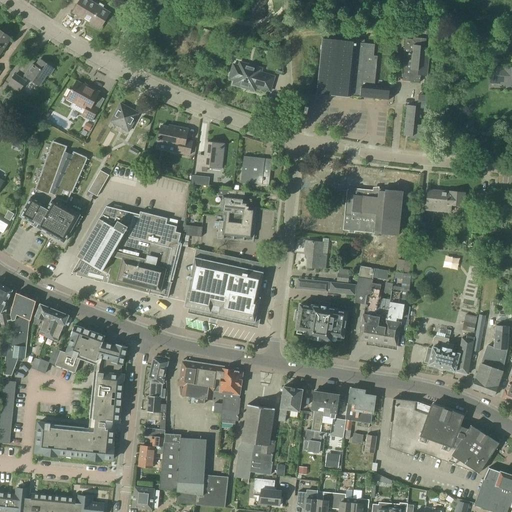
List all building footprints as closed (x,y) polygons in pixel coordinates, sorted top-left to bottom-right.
[(99,29),(109,13),(87,0),(80,0),(73,13),(99,29)] [(0,53),(11,39),(0,31),(0,53)] [(425,48),(426,39),(413,37),(412,39),(405,39),(402,67),(403,67),(402,76),(407,76),(410,76),(409,81),(420,82),(420,75),(427,76),(430,48),(425,48)] [(389,101),(391,90),(374,88),(377,56),(373,56),(374,45),(354,43),(354,41),(322,38),(316,95),(328,96),(349,98),(349,97),(389,101)] [(46,63),(40,59),(35,66),(33,64),(25,76),(40,86),(47,75),(49,76),(54,69),(52,67),(52,66),(47,63),(46,63)] [(247,69),(249,65),(240,63),(239,67),(233,65),(229,79),(234,81),(233,85),(242,88),(243,86),(246,88),(246,89),(255,92),(256,88),(270,92),(274,77),(247,69)] [(511,67),(490,66),(489,85),(500,85),(500,87),(511,87),(511,67)] [(19,92),(26,82),(15,74),(7,84),(19,92)] [(85,85),(77,81),(71,92),(69,91),(65,99),(85,109),(81,117),(92,122),(98,109),(92,105),(99,92),(85,84),(85,85)] [(428,109),(429,96),(418,95),(417,108),(428,109)] [(120,103),(110,122),(128,132),(138,113),(120,103)] [(425,140),(426,125),(414,124),(416,106),(406,105),(403,136),(413,136),(412,139),(425,140)] [(39,116),(34,112),(30,118),(36,121),(39,116)] [(177,129),(161,126),(157,143),(177,148),(176,153),(189,156),(192,142),(185,141),(188,129),(178,127),(177,129)] [(71,155),(64,152),(66,146),(53,142),(35,191),(36,191),(33,199),(30,197),(19,216),(32,223),(34,218),(37,220),(39,221),(35,227),(40,230),(40,231),(53,238),(62,243),(69,231),(67,230),(70,226),(71,227),(72,226),(76,228),(82,218),(61,206),(63,202),(66,204),(87,158),(73,152),(71,155)] [(220,158),(222,145),(207,143),(205,155),(197,155),(195,171),(206,172),(207,167),(221,169),(222,158),(220,158)] [(269,185),(271,170),(263,169),(265,159),(243,157),(241,182),(240,183),(249,184),(249,183),(269,185)] [(97,196),(108,175),(99,170),(88,192),(97,196)] [(373,191),(347,188),(343,230),(398,236),(400,221),(403,191),(385,189),(379,189),(379,191),(373,191)] [(245,192),(219,189),(218,197),(223,197),(221,213),(225,213),(234,214),(234,210),(248,212),(248,208),(249,202),(244,202),(245,192)] [(419,198),(418,210),(450,213),(451,206),(464,207),(465,193),(427,189),(426,198),(419,198)] [(140,212),(139,215),(106,207),(80,252),(83,254),(72,273),(76,274),(75,276),(80,278),(93,266),(94,267),(93,268),(93,269),(93,270),(94,271),(94,272),(95,272),(95,273),(96,273),(97,273),(98,273),(99,273),(100,272),(101,272),(101,271),(108,276),(106,283),(119,286),(120,283),(128,285),(127,288),(137,290),(137,292),(148,295),(148,294),(167,299),(171,284),(172,284),(172,283),(181,245),(178,244),(180,234),(175,233),(177,227),(166,224),(167,219),(140,212)] [(224,222),(219,221),(218,240),(253,243),(256,209),(248,208),(248,212),(234,210),(234,214),(225,213),(224,222)] [(13,215),(8,212),(4,218),(9,221),(13,215)] [(184,225),(183,232),(186,233),(185,236),(191,236),(192,226),(184,225)] [(425,230),(418,229),(418,236),(426,237),(427,230),(425,230)] [(325,268),(326,254),(322,254),(322,248),(319,248),(320,243),(306,242),(305,253),(308,254),(307,268),(320,269),(320,268),(325,268)] [(255,323),(260,298),(258,297),(263,273),(262,273),(264,264),(196,250),(184,307),(211,313),(211,311),(218,313),(218,315),(225,316),(255,323)] [(397,260),(395,273),(399,273),(409,275),(410,261),(397,260)] [(358,275),(357,281),(359,282),(368,283),(372,284),(373,277),(374,269),(360,267),(358,275)] [(348,277),(349,271),(338,269),(338,274),(337,274),(337,282),(347,283),(347,282),(349,282),(350,277),(348,277)] [(388,271),(381,270),(379,279),(386,280),(388,271)] [(354,296),(356,285),(330,282),(328,293),(354,296)] [(0,321),(7,320),(5,313),(7,307),(4,305),(12,290),(0,283),(0,321)] [(383,344),(390,301),(378,299),(380,285),(372,284),(368,283),(359,340),(371,342),(383,344)] [(390,301),(383,344),(390,346),(397,347),(401,323),(401,319),(407,320),(410,307),(407,307),(405,307),(405,304),(399,303),(400,293),(391,291),(390,301)] [(8,327),(3,375),(11,376),(18,359),(25,359),(29,320),(30,321),(35,303),(36,301),(26,297),(16,293),(11,312),(10,315),(11,320),(7,321),(8,327)] [(35,316),(33,324),(38,326),(41,319),(45,320),(40,331),(39,334),(45,337),(57,341),(58,338),(61,331),(62,331),(64,330),(65,327),(65,325),(68,326),(71,318),(68,317),(69,316),(55,310),(48,307),(48,308),(40,304),(39,306),(40,306),(35,316)] [(295,311),(293,321),(296,321),(294,330),(306,332),(305,338),(311,339),(311,340),(324,342),(324,341),(331,342),(332,336),(343,338),(348,312),(336,310),(336,309),(310,304),(310,306),(299,304),(297,311),(295,311)] [(479,315),(475,338),(472,352),(478,353),(480,340),(485,341),(487,328),(486,328),(488,317),(479,315)] [(497,321),(496,325),(495,325),(493,348),(499,348),(507,349),(509,321),(501,320),(501,321),(497,321)] [(115,345),(103,342),(105,337),(74,325),(70,336),(71,337),(65,353),(60,351),(54,365),(75,373),(80,359),(84,361),(94,365),(95,364),(97,365),(96,372),(94,372),(92,391),(89,419),(95,419),(94,432),(50,428),(50,424),(38,423),(35,452),(44,453),(44,455),(56,456),(56,455),(89,458),(89,459),(101,460),(101,459),(112,460),(113,448),(112,448),(114,430),(111,430),(112,421),(119,422),(123,375),(121,375),(122,365),(123,365),(127,347),(116,344),(115,345)] [(427,348),(424,362),(429,364),(428,365),(455,372),(467,375),(470,362),(474,338),(466,336),(466,339),(461,338),(458,352),(458,354),(457,353),(452,352),(453,346),(453,345),(449,344),(448,344),(449,342),(448,341),(448,339),(436,337),(436,336),(435,336),(434,337),(433,338),(432,342),(433,343),(433,344),(432,349),(427,348)] [(499,348),(493,348),(486,346),(480,363),(476,373),(474,372),(472,378),(474,379),(471,389),(489,395),(494,397),(502,374),(507,349),(499,348)] [(32,366),(31,368),(36,370),(40,360),(34,358),(33,362),(32,366)] [(150,381),(163,384),(163,382),(166,382),(167,377),(164,377),(168,362),(153,358),(148,380),(150,381)] [(36,370),(45,374),(49,363),(48,363),(40,360),(36,370)] [(239,398),(239,395),(243,372),(205,366),(205,363),(183,360),(180,389),(180,396),(188,397),(188,402),(204,404),(205,399),(213,401),(213,398),(222,399),(222,404),(214,403),(213,413),(220,414),(220,423),(234,424),(235,421),(237,422),(240,399),(239,398)] [(511,402),(511,375),(506,390),(504,390),(501,399),(511,402)] [(2,383),(0,406),(0,443),(9,444),(16,382),(3,381),(2,383)] [(161,389),(163,384),(150,381),(149,396),(148,396),(146,412),(160,413),(161,398),(164,398),(165,389),(161,389)] [(299,412),(303,389),(293,388),(283,386),(280,408),(278,421),(284,422),(286,410),(299,412)] [(370,424),(371,414),(372,414),(375,397),(365,395),(366,391),(358,390),(350,388),(347,404),(345,420),(346,420),(352,421),(353,421),(370,424)] [(319,454),(320,442),(319,442),(321,432),(322,426),(321,426),(322,423),(322,422),(323,415),(326,393),(321,392),(314,391),(312,406),(311,410),(314,411),(311,430),(306,429),(304,441),(309,441),(307,452),(319,454)] [(345,420),(335,419),(336,409),(339,395),(332,394),(326,393),(323,415),(322,422),(322,423),(321,426),(322,426),(321,432),(330,433),(330,434),(329,436),(343,438),(346,420),(345,420)] [(392,422),(389,447),(409,455),(414,456),(416,450),(479,473),(492,454),(498,444),(471,425),(468,429),(459,426),(463,416),(458,414),(453,412),(441,408),(432,405),(431,406),(418,403),(416,402),(417,401),(393,399),(390,423),(391,423),(392,422)] [(273,455),(275,441),(270,440),(275,409),(260,407),(248,405),(242,442),(236,450),(238,451),(234,477),(241,478),(248,479),(249,479),(250,472),(270,475),(272,462),(271,462),(272,455),(273,455)] [(350,431),(352,421),(346,421),(344,430),(345,430),(343,438),(348,439),(350,431)] [(197,494),(196,505),(224,508),(228,477),(204,475),(206,440),(180,438),(180,435),(164,434),(164,438),(162,454),(159,489),(177,492),(197,494)] [(374,453),(376,437),(366,435),(364,452),(374,453)] [(154,453),(162,454),(164,438),(150,437),(149,447),(141,446),(138,466),(152,467),(154,453)] [(326,459),(324,467),(338,469),(339,461),(326,459)] [(306,468),(298,467),(298,474),(306,475),(306,468)] [(511,511),(511,490),(495,485),(500,472),(488,468),(474,505),(492,511),(506,511),(508,507),(511,508),(511,509),(510,511),(511,511)] [(511,475),(500,472),(495,485),(511,490),(511,475)] [(281,507),(282,498),(280,498),(281,491),(274,490),(275,481),(255,478),(253,492),(261,493),(260,503),(272,505),(272,506),(281,507)] [(152,509),(154,489),(135,487),(132,507),(152,509)] [(28,499),(29,490),(16,488),(15,495),(0,493),(0,511),(102,511),(103,504),(91,503),(91,497),(79,496),(78,504),(74,503),(74,499),(32,495),(32,499),(28,499)] [(297,492),(296,505),(305,506),(304,511),(315,511),(317,500),(316,500),(317,491),(306,490),(306,493),(297,492)] [(176,504),(196,505),(197,494),(177,492),(176,504)] [(317,500),(315,511),(326,511),(327,508),(333,509),(335,494),(323,492),(322,500),(317,500)] [(335,494),(333,509),(339,509),(338,511),(350,511),(352,499),(345,498),(345,495),(335,494)] [(352,499),(350,511),(367,511),(368,500),(352,499)] [(468,510),(469,505),(468,505),(468,502),(456,499),(455,503),(456,503),(453,511),(466,511),(467,510),(468,510)] [(372,504),(371,511),(389,511),(390,504),(378,503),(378,505),(372,504)] [(389,511),(406,511),(407,505),(407,504),(399,503),(399,505),(390,504),(389,511)]
